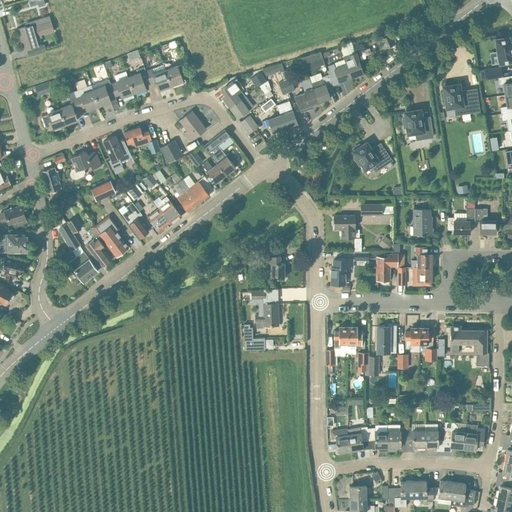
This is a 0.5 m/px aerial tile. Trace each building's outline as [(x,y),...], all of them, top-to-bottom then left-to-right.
[(54,31),(51,21),(32,26),(32,24),(18,28),(24,49),(35,46),(37,52),(45,50),(43,44),(38,45),(36,38),(41,37),(40,34),(54,31)] [(384,49),(396,44),(391,33),(380,39),(384,49)] [(511,61),(511,58),(511,56),(511,41),(509,42),(509,37),(495,39),(499,64),(511,61)] [(131,66),(142,64),(139,49),(128,52),(131,66)] [(321,51),(311,54),(315,67),(325,64),(323,58),(321,53),(321,51)] [(344,56),(351,76),(363,72),(356,53),(350,55),(350,54),(344,56)] [(346,64),(335,68),(334,63),(328,66),(329,69),(327,70),(332,83),(333,86),(339,83),(339,81),(351,76),(344,56),(343,56),(346,64)] [(165,69),(171,85),(183,80),(182,78),(188,76),(184,63),(177,66),(177,65),(165,69)] [(263,69),(266,76),(280,70),(278,63),(263,69)] [(484,69),(485,79),(501,77),(499,67),(484,69)] [(158,72),(156,69),(154,68),(146,71),(150,84),(156,82),(159,89),(160,91),(167,88),(166,87),(171,85),(165,69),(158,72)] [(287,69),(281,71),(284,80),(288,92),(294,90),(287,69)] [(313,89),(318,101),(330,97),(326,85),(332,83),(327,70),(308,76),(309,78),(309,79),(311,84),(313,89)] [(128,77),(133,92),(145,88),(145,86),(150,84),(146,71),(140,73),(140,72),(128,77)] [(261,72),(250,78),(256,87),(266,81),(261,72)] [(503,83),(505,95),(511,93),(511,77),(511,75),(498,77),(499,84),(503,83)] [(111,83),(115,97),(121,95),(122,97),(133,92),(128,77),(111,83)] [(115,97),(111,83),(109,79),(90,86),(92,90),(98,106),(110,101),(110,99),(115,97)] [(240,98),(244,95),(232,80),(221,89),(224,94),(222,96),(230,106),(240,98)] [(284,80),(278,82),(282,94),(288,92),(284,80)] [(50,81),(35,86),(38,96),(53,90),(50,81)] [(451,82),(444,83),(445,86),(443,86),(444,92),(441,93),(443,102),(445,102),(446,108),(454,107),(455,115),(479,111),(476,89),(460,91),(459,84),(452,85),(451,82)] [(300,108),(306,106),(318,101),(313,89),(311,84),(302,88),(304,92),(295,96),(300,108)] [(98,106),(92,90),(90,86),(73,92),(80,110),(86,107),(87,110),(98,106)] [(59,108),(65,124),(77,119),(75,112),(80,110),(73,92),(68,94),(72,104),(59,108)] [(500,110),(501,114),(511,111),(511,93),(505,95),(507,106),(500,107),(500,110)] [(240,98),(230,106),(238,117),(253,106),(245,96),(244,95),(240,98)] [(280,114),(284,127),(297,122),(290,104),(285,106),(287,112),(280,114)] [(54,110),(53,108),(51,107),(47,108),(47,110),(48,114),(42,116),(46,128),(53,126),(53,128),(65,124),(59,108),(54,110)] [(413,110),(412,108),(405,109),(406,111),(404,112),(405,118),(402,119),(404,128),(407,127),(408,134),(416,132),(417,139),(433,137),(429,117),(422,118),(420,109),(413,110)] [(191,110),(179,120),(187,129),(184,132),(191,140),(206,128),(191,110)] [(506,120),(508,131),(511,130),(511,111),(501,114),(502,120),(506,120)] [(284,127),(280,114),(262,121),(264,127),(270,125),(273,131),(284,127)] [(257,125),(250,115),(240,122),(248,132),(257,125)] [(135,145),(146,141),(150,153),(160,150),(156,138),(151,140),(148,130),(141,132),(140,126),(124,131),(127,143),(134,141),(135,145)] [(226,155),(218,144),(230,135),(225,129),(204,145),(208,151),(216,163),(225,174),(235,167),(227,155),(226,155)] [(124,140),(118,143),(115,135),(103,141),(112,159),(118,157),(121,163),(132,157),(124,140)] [(174,140),(160,147),(168,163),(182,155),(174,140)] [(371,149),(366,142),(359,145),(358,143),(352,147),(353,149),(352,150),(356,156),(353,157),(359,165),(361,163),(365,169),(372,165),(375,171),(391,160),(380,143),(371,149)] [(194,149),(187,155),(196,166),(203,161),(194,149)] [(83,167),(90,164),(92,169),(101,165),(95,151),(87,155),(85,150),(70,156),(75,167),(71,169),(69,173),(71,177),(76,179),(83,175),(85,171),(83,167)] [(63,157),(55,160),(57,165),(65,162),(63,157)] [(225,174),(216,163),(212,166),(207,160),(202,164),(216,182),(225,174)] [(0,188),(10,184),(6,174),(5,175),(1,167),(0,167),(0,188)] [(54,167),(41,171),(48,191),(60,187),(57,179),(60,178),(57,170),(55,171),(54,167)] [(159,170),(152,175),(156,180),(158,178),(161,183),(166,179),(159,170)] [(314,171),(310,182),(318,185),(322,174),(314,171)] [(150,174),(142,178),(150,188),(157,182),(150,174)] [(190,193),(198,203),(209,195),(198,180),(193,184),(188,175),(181,180),(190,193)] [(114,191),(110,180),(91,189),(96,199),(114,191)] [(187,211),(198,203),(190,193),(181,180),(174,185),(180,194),(176,197),(187,211)] [(133,201),(138,197),(143,192),(136,183),(125,191),(133,201)] [(458,194),(468,192),(467,185),(457,187),(458,194)] [(394,195),(402,193),(401,186),(393,187),(394,195)] [(158,208),(170,224),(182,215),(175,207),(166,196),(161,200),(164,204),(158,208)] [(469,233),(469,220),(474,220),(475,208),(474,208),(474,198),(467,198),(467,208),(466,208),(466,212),(454,212),(454,217),(447,217),(447,229),(453,229),(453,232),(469,233)] [(125,207),(128,210),(122,214),(140,238),(149,231),(138,217),(142,215),(132,202),(125,207)] [(382,203),(360,204),(360,215),(382,215),(382,203)] [(15,225),(26,222),(23,213),(26,212),(23,204),(4,210),(4,211),(0,212),(0,229),(9,229),(8,224),(14,222),(15,225)] [(170,224),(158,208),(147,216),(160,232),(170,224)] [(430,208),(413,208),(413,235),(431,234),(432,221),(430,221),(430,208)] [(475,208),(474,220),(480,220),(480,233),(496,233),(496,220),(487,220),(487,208),(475,208)] [(354,228),(354,215),(334,215),(334,220),(332,221),(332,225),(334,226),(334,228),(341,228),(341,238),(354,238),(354,228)] [(74,217),(67,221),(74,233),(81,228),(74,217)] [(511,217),(502,217),(502,229),(507,229),(507,238),(511,238),(511,217)] [(116,230),(111,224),(106,228),(105,227),(104,228),(104,229),(99,233),(103,238),(109,246),(116,256),(128,247),(116,231),(116,230)] [(72,249),(79,244),(71,230),(63,235),(72,249)] [(26,251),(26,248),(27,247),(27,243),(26,241),(26,235),(23,235),(23,234),(7,234),(8,234),(3,234),(3,242),(8,242),(8,251),(26,251)] [(385,236),(378,244),(384,249),(386,247),(388,249),(392,244),(390,242),(391,241),(385,236)] [(85,245),(92,253),(102,267),(111,260),(102,248),(104,247),(97,238),(95,239),(94,238),(85,245)] [(432,266),(434,265),(434,260),(432,258),(432,253),(428,253),(428,246),(427,246),(417,246),(416,246),(415,246),(415,258),(417,258),(417,260),(411,260),(411,266),(432,266)] [(264,249),(264,254),(264,256),(268,256),(268,263),(271,263),(271,278),(283,278),(284,263),(280,263),(279,256),(278,256),(278,249),(264,249)] [(83,250),(69,262),(83,281),(98,270),(83,250)] [(368,261),(368,257),(369,252),(354,252),(354,260),(368,261)] [(397,266),(398,253),(397,253),(387,252),(387,256),(377,256),(376,279),(389,280),(389,266),(397,266)] [(397,266),(406,266),(404,266),(404,253),(398,253),(397,266)] [(0,271),(1,271),(1,274),(5,275),(5,277),(12,278),(12,276),(18,278),(19,273),(21,273),(21,271),(22,272),(24,263),(11,260),(12,258),(5,256),(5,257),(0,256),(0,271)] [(333,259),(333,266),(331,266),(331,283),(345,284),(345,267),(352,267),(352,259),(333,259)] [(406,266),(397,266),(397,281),(406,281),(406,266)] [(423,280),(432,280),(432,267),(432,266),(411,266),(411,267),(413,267),(413,285),(423,285),(423,280)] [(0,301),(5,304),(7,298),(8,299),(10,299),(10,298),(11,298),(12,297),(13,296),(13,295),(13,294),(13,293),(12,292),(11,292),(12,291),(3,287),(4,285),(0,282),(0,301)] [(277,289),(264,289),(265,290),(265,299),(265,303),(263,303),(263,314),(255,314),(255,321),(256,321),(256,328),(264,327),(264,325),(279,325),(278,303),(275,303),(275,301),(278,300),(277,289)] [(251,291),(248,291),(248,299),(251,299),(265,299),(265,290),(251,290),(251,291)] [(244,345),(265,344),(265,337),(253,337),(252,327),(250,327),(250,324),(244,324),(244,345)] [(347,345),(347,325),(346,325),(345,324),(342,324),(341,325),(339,325),(339,329),(334,329),(333,339),(334,339),(334,348),(339,348),(339,345),(347,345)] [(347,325),(347,345),(355,345),(355,348),(361,348),(362,329),(356,329),(356,325),(354,325),(353,324),(350,324),(349,325),(347,325)] [(377,326),(377,350),(377,352),(389,352),(389,346),(396,346),(396,325),(389,325),(389,326),(377,326)] [(418,326),(417,325),(413,325),(412,326),(410,326),(410,330),(405,330),(404,340),(405,340),(405,348),(411,349),(411,350),(418,350),(418,346),(418,344),(418,326)] [(419,343),(424,343),(424,360),(437,360),(437,347),(432,347),(432,340),(433,340),(433,330),(428,330),(428,326),(425,326),(424,325),(421,325),(420,326),(418,326),(418,344),(418,346),(419,346),(419,343)] [(471,329),(469,329),(461,329),(461,326),(451,326),(450,353),(458,353),(459,343),(478,343),(478,352),(476,352),(476,365),(488,365),(488,352),(486,352),(487,329),(476,329),(476,327),(471,327),(471,329)] [(334,349),(325,349),(325,364),(335,364),(334,349)] [(368,363),(368,352),(358,352),(358,371),(364,371),(364,363),(368,363)] [(397,354),(397,368),(408,368),(408,354),(397,354)] [(376,360),(369,360),(369,363),(365,363),(366,369),(376,369),(376,360)] [(407,391),(398,392),(398,404),(407,404),(407,391)] [(444,427),(444,439),(451,439),(450,446),(462,448),(464,431),(457,431),(458,426),(454,422),(444,421),(444,427)] [(405,427),(406,439),(412,439),(412,446),(425,446),(424,424),(412,424),(412,427),(405,427)] [(424,424),(425,446),(438,446),(438,439),(444,439),(444,427),(437,426),(437,429),(425,430),(425,424),(424,424)] [(350,450),(363,448),(362,444),(368,443),(367,429),(367,425),(347,428),(347,434),(350,450)] [(367,429),(368,443),(375,443),(375,447),(379,447),(379,451),(387,450),(387,430),(374,430),(374,427),(367,428),(367,425),(367,429)] [(347,434),(347,428),(347,427),(330,430),(331,438),(335,438),(338,452),(350,450),(347,434)] [(387,430),(387,450),(396,450),(396,446),(400,446),(400,439),(406,439),(405,427),(400,427),(400,430),(387,430)] [(477,427),(477,428),(471,427),(471,432),(464,431),(462,448),(475,449),(476,443),(482,444),(484,428),(477,427)] [(511,462),(504,461),(502,472),(509,473),(508,480),(511,481),(511,462)] [(372,476),(375,482),(382,479),(378,472),(372,476)] [(413,497),(413,480),(400,481),(400,488),(388,488),(388,498),(388,501),(394,501),(394,505),(394,506),(395,506),(406,506),(406,497),(413,497)] [(413,480),(413,497),(420,497),(420,504),(421,505),(432,504),(432,500),(433,487),(426,487),(426,480),(413,480)] [(450,498),(453,481),(440,480),(439,487),(433,487),(432,500),(438,501),(438,496),(450,498)] [(511,481),(508,480),(506,487),(499,486),(497,498),(511,500),(511,481)] [(465,483),(453,481),(450,498),(450,504),(467,506),(468,503),(473,504),(475,490),(464,489),(465,483)] [(349,499),(366,498),(366,485),(349,486),(349,499)] [(366,498),(349,499),(350,511),(356,511),(374,511),(374,505),(366,505),(366,498)] [(511,511),(511,500),(497,498),(494,511),(502,511),(501,511),(511,511)]
